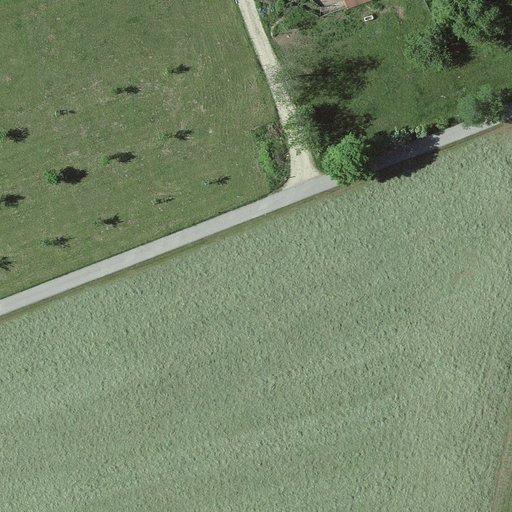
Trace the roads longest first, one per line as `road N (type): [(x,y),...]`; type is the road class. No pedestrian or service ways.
road 1 (unclassified): [(0,310),(511,116)]
road 2 (track): [(254,0),(316,188)]
